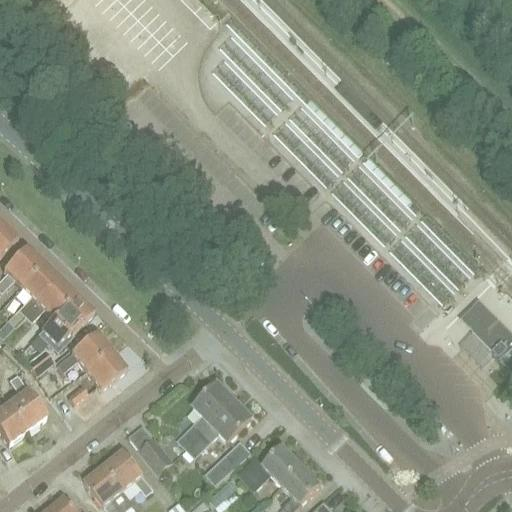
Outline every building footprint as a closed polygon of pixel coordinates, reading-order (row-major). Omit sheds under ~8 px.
[(292,253),(302,246),(288,226),(278,233),(292,253)] [(0,261),(18,243),(1,227),(0,227),(0,261)] [(20,292),(43,268),(26,252),(3,276),(6,278),(0,284),(0,297),(1,298),(13,285),(20,292)] [(14,332),(60,284),(43,268),(20,292),(30,302),(7,326),(14,332)] [(53,324),(76,301),(60,284),(14,332),(2,345),(10,352),(33,328),(31,327),(43,314),(53,324)] [(71,341),(94,318),(76,301),(53,324),(50,328),(40,338),(56,353),(69,339),(71,341)] [(475,334),(472,337),(493,358),(493,359),(499,366),(503,362),(511,371),(511,338),(492,318),(488,321),(475,334)] [(86,376),(112,356),(97,337),(71,358),(57,369),(63,377),(77,366),(86,376)] [(43,354),(25,369),(35,382),(54,367),(43,354)] [(127,375),(112,356),(86,376),(100,395),(127,375)] [(46,422),(27,394),(17,379),(8,385),(19,400),(8,408),(27,435),(46,422)] [(186,454),(234,406),(227,399),(230,396),(221,387),(218,390),(217,388),(193,412),(202,421),(185,437),(193,445),(185,453),(186,454)] [(63,393),(52,401),(66,419),(75,411),(74,409),(89,398),(82,390),(68,401),(63,393)] [(252,424),(250,423),(253,420),(244,411),(241,413),(234,406),(186,454),(194,462),(219,438),(228,448),(252,424)] [(27,435),(8,408),(0,413),(0,438),(7,449),(27,435)] [(153,445),(139,456),(158,481),(173,470),(153,445)] [(240,447),(217,469),(205,481),(215,492),(228,481),(251,459),(240,447)] [(281,492),(302,471),(283,452),(263,471),(256,463),(239,479),(254,495),(270,480),(281,492)] [(124,457),(104,472),(123,497),(135,487),(146,500),(153,494),(143,481),(124,457)] [(320,490),(302,471),(281,492),(291,502),(282,511),(297,511),(299,510),(300,510),(320,490)] [(123,497),(104,472),(84,488),(103,511),(104,511),(117,511),(112,506),(123,497)] [(213,511),(225,511),(241,498),(230,485),(208,505),(213,511)] [(71,511),(64,503),(53,511),(71,511)]
